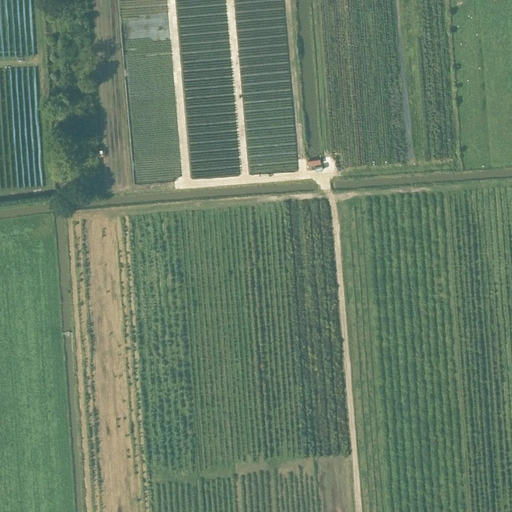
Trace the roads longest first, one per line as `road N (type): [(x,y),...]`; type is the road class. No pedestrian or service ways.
road 1 (track): [(170,0),(186,183),(323,174),(325,189)]
road 2 (track): [(358,511),(335,214),(325,189)]
road 3 (track): [(229,0),(244,179)]
road 4 (track): [(287,0),(302,175)]
